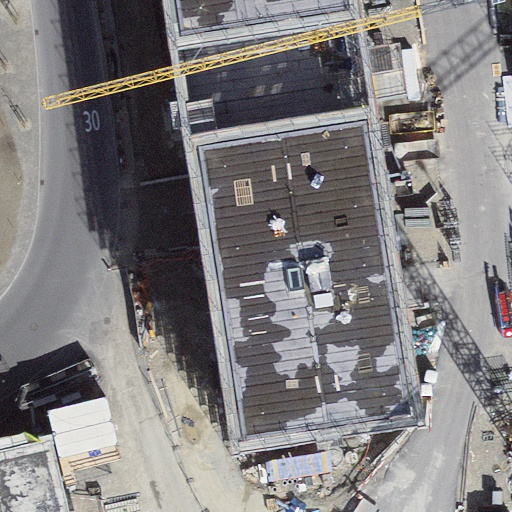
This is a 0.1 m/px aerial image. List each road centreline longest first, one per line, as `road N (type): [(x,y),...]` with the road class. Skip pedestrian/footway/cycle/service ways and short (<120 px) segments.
road 1 (residential): [(0,357),(57,297),(78,230),(78,114),(64,0)]
road 2 (residential): [(474,0),(511,289)]
